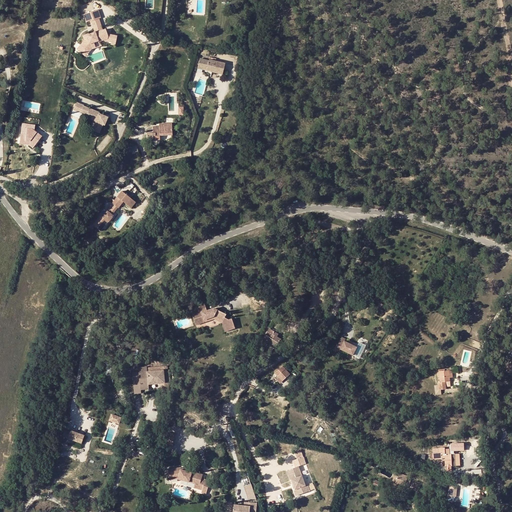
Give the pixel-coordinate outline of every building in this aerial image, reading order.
[(98,10),(91,12),(93,19),(98,18),(100,17),(98,10)] [(93,19),(91,12),(84,14),(86,21),(91,20),(93,25),(100,23),(98,18),(93,19)] [(100,23),(93,25),(95,32),(98,31),(102,30),(100,23)] [(98,32),(98,31),(95,32),(83,35),(84,41),(77,50),(82,54),(85,51),(85,52),(89,47),(88,44),(98,41),(98,42),(103,41),(111,43),(111,41),(116,42),(117,37),(107,35),(105,29),(98,32)] [(98,41),(88,44),(89,47),(85,52),(85,51),(82,54),(85,57),(91,50),(100,47),(98,42),(98,41)] [(211,71),(211,73),(222,76),(225,64),(209,60),(209,61),(200,59),(198,68),(211,71)] [(102,125),(105,126),(108,118),(99,114),(99,113),(83,107),(83,106),(76,103),(73,111),(80,114),(80,113),(87,116),(97,120),(95,122),(92,131),(99,134),(102,125)] [(160,128),(160,129),(153,129),(153,134),(147,134),(146,140),(159,141),(160,137),(172,137),(173,126),(160,125),(160,128)] [(29,141),(35,145),(42,137),(33,129),(22,128),(20,140),(29,141)] [(122,192),(115,201),(120,206),(123,202),(126,205),(131,199),(122,192)] [(120,206),(115,201),(112,204),(115,206),(109,213),(112,215),(118,208),(118,209),(120,206)] [(90,223),(100,231),(107,224),(106,224),(108,221),(109,222),(114,216),(112,215),(109,213),(108,212),(103,217),(98,213),(90,223)] [(314,278),(314,277),(309,274),(307,278),(317,283),(315,289),(321,292),(325,283),(314,278)] [(214,317),(224,322),(224,321),(226,322),(224,322),(227,330),(234,327),(232,320),(229,321),(225,319),(227,315),(214,309),(207,310),(206,304),(199,306),(201,313),(203,312),(205,319),(214,317)] [(263,340),(276,348),(281,339),(277,337),(279,335),(275,333),(273,335),(275,336),(273,340),(271,339),(266,336),(263,340)] [(345,342),(346,340),(342,338),(338,346),(342,348),(341,350),(353,356),(357,349),(345,342)] [(276,348),(263,340),(262,341),(275,349),(276,348)] [(511,354),(502,372),(507,375),(511,367),(511,354)] [(164,377),(168,376),(168,365),(150,366),(150,368),(147,368),(147,369),(164,369),(164,377)] [(282,381),(289,375),(283,368),(276,374),(282,381)] [(164,384),(163,371),(147,372),(139,373),(140,380),(140,391),(148,390),(148,385),(164,384)] [(451,378),(450,371),(440,371),(440,383),(439,383),(439,390),(445,390),(445,382),(450,382),(450,378),(451,378)] [(122,417),(111,413),(108,421),(120,425),(122,417)] [(81,445),(84,436),(70,431),(70,432),(65,430),(62,437),(68,438),(67,440),(81,445)] [(173,433),(166,432),(162,447),(170,448),(173,433)] [(434,454),(434,461),(442,460),(442,467),(446,468),(446,472),(452,472),(451,468),(452,468),(451,455),(449,455),(449,450),(444,450),(444,449),(439,449),(439,454),(434,454)] [(302,459),(293,463),(295,469),(298,468),(305,465),(302,459)] [(204,484),(205,479),(201,478),(202,474),(197,473),(198,470),(192,469),(192,472),(185,470),(180,469),(181,467),(169,468),(170,478),(178,478),(195,482),(204,484)] [(295,469),(287,472),(289,476),(300,472),(298,468),(295,469)] [(293,480),(302,477),(300,472),(289,476),(291,481),(293,480)] [(305,487),(306,486),(302,477),(293,480),(297,489),(294,490),(297,497),(307,493),(305,487)] [(405,479),(399,477),(397,486),(403,487),(405,479)] [(248,500),(256,498),(252,483),(245,485),(248,500)] [(450,487),(448,494),(456,496),(458,489),(450,487)] [(255,511),(256,504),(243,503),(243,505),(234,504),(233,511),(255,511)]
